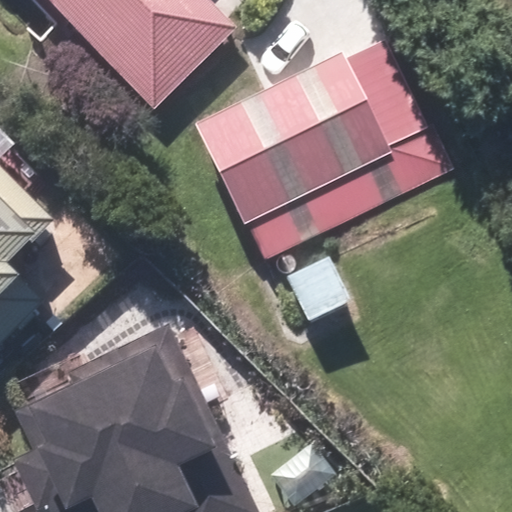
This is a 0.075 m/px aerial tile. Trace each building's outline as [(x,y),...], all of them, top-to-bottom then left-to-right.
[(60,0),(165,110),(247,33),(216,0),(60,0)] [(211,130),(257,224),(402,154),(399,147),(434,129),(392,43),(211,130)] [(0,181),(0,294),(7,288),(0,280),(0,265),(17,248),(22,253),(47,227),(0,181)] [(300,283),(321,324),(364,303),(343,263),(300,283)] [(249,511),(211,435),(203,418),(189,389),(162,335),(9,409),(32,456),(5,470),(25,511),(32,511),(38,509),(39,511),(249,511)]
